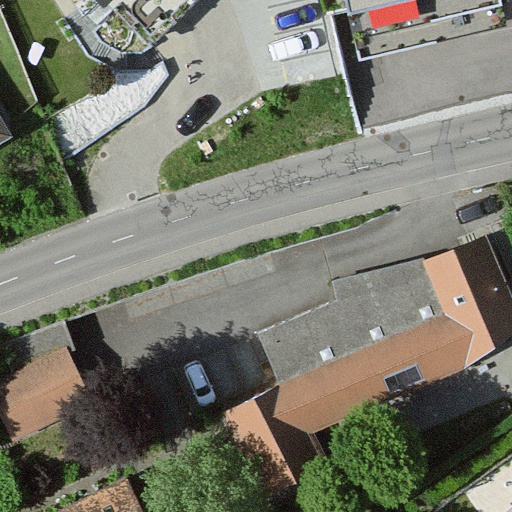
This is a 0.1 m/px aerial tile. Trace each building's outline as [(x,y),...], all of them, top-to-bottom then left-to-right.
[(80,0),(92,12),(103,0),(80,0)] [(509,26),(502,0),(354,0),(368,58),(509,26)] [(426,254),(335,277),(338,296),(259,330),(278,375),(227,411),(268,490),(322,457),(301,429),(511,321),(511,297),(488,229),(426,254)] [(0,383),(0,403),(17,434),(88,394),(63,348),(0,383)] [(127,511),(115,487),(65,511),(127,511)]
